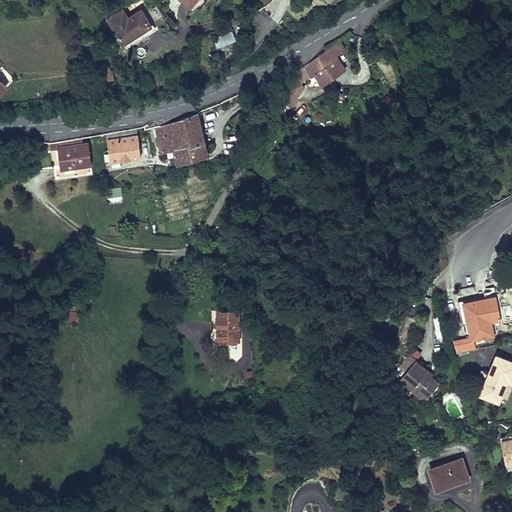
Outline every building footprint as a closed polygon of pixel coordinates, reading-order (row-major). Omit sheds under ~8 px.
[(153,30),(141,11),(128,20),(122,11),(109,20),(126,48),(153,30)] [(232,32),(212,39),(216,49),(236,42),(232,32)] [(339,40),(329,46),(335,55),(345,48),(339,40)] [(372,45),(370,47),(369,50),(369,53),(369,54),(370,57),(371,59),(380,52),(373,44),(372,45)] [(290,107),(304,88),(300,84),(304,79),(316,73),(322,85),(345,69),(335,55),(329,46),(297,70),(280,95),(282,97),(290,107)] [(99,66),(102,81),(115,78),(113,70),(111,70),(110,64),(99,66)] [(282,97),(277,108),(283,113),(290,107),(282,97)] [(162,151),(174,148),(177,160),(207,151),(197,112),(156,126),(162,151)] [(107,137),(111,161),(141,157),(138,136),(133,136),(132,133),(107,137)] [(58,149),(61,169),(54,170),(55,180),(93,174),(88,143),(82,144),(82,138),(57,142),(58,149)] [(237,284),(237,299),(249,300),(249,285),(237,284)] [(493,335),(486,299),(458,304),(461,320),(462,321),(464,322),(465,322),(468,322),(472,339),(493,335)] [(217,311),(217,338),(239,338),(239,310),(217,311)] [(489,373),(480,394),(498,402),(506,384),(504,384),(506,380),(511,383),(511,382),(511,361),(497,355),(489,373)] [(426,372),(428,370),(416,360),(400,378),(412,389),(414,386),(427,397),(439,383),(431,376),(426,372)] [(476,392),(480,394),(489,373),(482,370),(476,383),(479,385),(476,392)] [(427,397),(414,386),(412,389),(411,390),(424,401),(427,397)] [(501,439),(506,462),(511,460),(511,437),(501,439)] [(430,468),(436,488),(451,483),(452,484),(469,478),(462,458),(430,468)]
